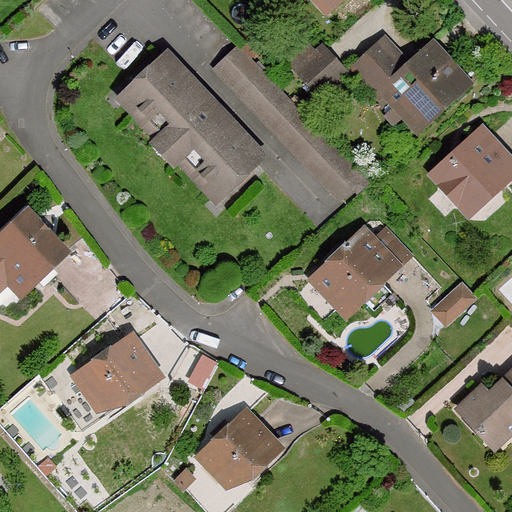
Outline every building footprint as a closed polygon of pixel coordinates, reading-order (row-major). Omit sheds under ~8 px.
[(319,0),(332,14),(347,0),(319,0)] [(380,96),(388,90),(418,123),(461,84),(430,51),(410,69),(385,42),(356,69),(380,96)] [(321,94),(346,71),(322,45),(314,52),(307,43),(288,59),(321,94)] [(358,194),(368,184),(237,46),(215,66),(342,199),(354,189),(358,194)] [(464,81),(434,48),(430,51),(461,84),(464,81)] [(176,164),(180,161),(185,156),(223,196),(261,160),(163,56),(124,92),(164,132),(158,137),(155,140),(176,164)] [(120,96),(158,137),(164,132),(124,92),(120,96)] [(469,147),(457,158),(455,156),(439,170),(472,205),(486,193),(493,193),(503,184),(503,177),(511,168),(511,159),(484,129),(466,145),(469,147)] [(219,200),(223,196),(185,156),(180,161),(219,200)] [(472,205),(439,170),(435,173),(468,209),(472,205)] [(66,249),(29,210),(0,236),(0,237),(3,241),(0,243),(0,264),(23,290),(66,249)] [(313,277),(339,304),(355,290),(359,295),(377,278),(381,282),(397,267),(393,262),(406,250),(386,229),(373,240),(363,230),(313,277)] [(410,254),(406,250),(393,262),(397,267),(410,254)] [(475,295),(463,283),(436,308),(448,321),(475,295)] [(344,309),(359,295),(355,290),(339,304),(344,309)] [(139,390),(158,378),(131,338),(79,372),(100,403),(118,391),(121,395),(136,385),(139,390)] [(507,434),(511,429),(511,372),(489,394),(481,387),(460,408),(480,430),(487,423),(498,424),(507,434)] [(219,438),(201,456),(226,483),(242,467),(246,471),(259,459),(263,462),(279,448),(246,412),(231,426),(219,438)] [(213,432),(219,438),(231,426),(225,420),(213,432)] [(494,446),(507,434),(498,424),(487,423),(480,430),(494,446)] [(189,468),(177,479),(185,487),(197,477),(189,468)]
